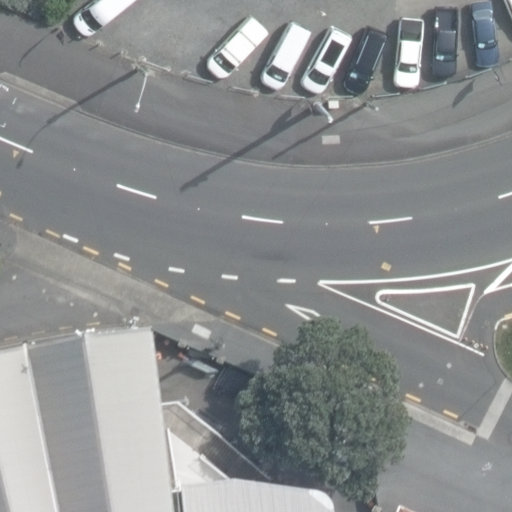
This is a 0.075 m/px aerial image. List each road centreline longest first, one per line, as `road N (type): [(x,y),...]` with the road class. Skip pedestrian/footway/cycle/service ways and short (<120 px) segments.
road 1 (trunk): [(201,210),(249,279),(311,318),(511,415)]
road 2 (primary): [(201,210),(376,230),(511,198)]
road 3 (primary): [(0,139),(201,210)]
